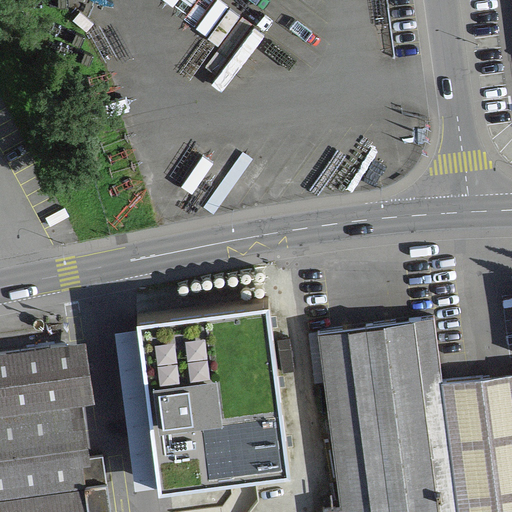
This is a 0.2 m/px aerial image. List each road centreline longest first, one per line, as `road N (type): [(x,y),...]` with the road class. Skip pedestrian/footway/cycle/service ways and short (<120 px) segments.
road 1 (unclassified): [(470,211),(273,233),(0,288)]
road 2 (unclassified): [(470,211),(442,0)]
